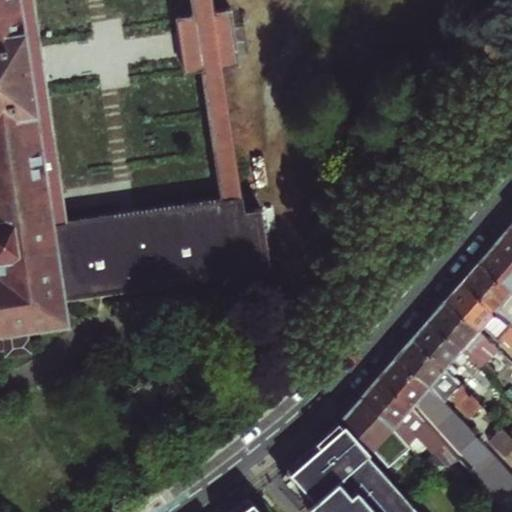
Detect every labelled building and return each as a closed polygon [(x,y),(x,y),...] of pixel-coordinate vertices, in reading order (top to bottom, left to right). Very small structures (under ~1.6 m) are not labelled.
[(0,0),(0,251),(14,249),(23,319),(60,314),(58,297),(266,265),(258,205),(240,208),(219,63),(235,60),(227,7),(210,10),(208,0),(0,0)] [(492,243),(511,259),(511,226),(509,224),(501,233),(492,243)] [(511,259),(492,243),(483,253),(475,262),(509,292),(511,288),(511,259)] [(14,249),(0,251),(0,345),(2,346),(2,349),(27,345),(23,319),(14,249)] [(459,281),(492,310),(509,292),(475,262),(467,272),(459,281)] [(452,290),(443,299),(476,329),(480,325),(496,339),(499,334),(511,345),(511,328),(492,310),(459,281),(452,290)] [(427,319),(461,348),(468,340),(482,353),(490,343),(476,329),(443,299),(435,309),(427,319)] [(419,327),(411,337),(444,367),(461,348),(427,319),(419,327)] [(444,367),(411,337),(402,347),(394,356),(427,385),(444,367)] [(497,504),(511,490),(511,475),(428,386),(427,385),(394,356),(386,366),(378,376),(410,407),(413,402),(472,468),(468,472),(497,504)] [(465,378),(460,383),(480,404),(495,389),(479,373),(470,382),(465,378)] [(410,407),(378,376),(368,387),(360,396),(392,426),(409,446),(415,453),(426,444),(433,452),(443,444),(410,407)] [(468,416),(480,404),(460,383),(448,395),(468,416)] [(345,413),(340,418),(375,457),(385,468),(389,465),(409,446),(392,426),(360,396),(350,407),(345,413)] [(314,442),(375,511),(415,511),(381,472),(371,461),(373,459),(350,432),(347,435),(336,422),(326,430),(314,442)] [(511,445),(511,437),(500,425),(487,438),(503,455),(511,445)] [(375,511),(314,442),(297,457),(282,471),(312,503),(319,511),(375,511)] [(375,457),(373,459),(371,461),(381,472),(385,468),(375,457)] [(278,474),(274,478),(304,510),(305,511),(319,511),(312,503),(282,471),(278,474)] [(264,511),(250,494),(248,496),(231,509),(227,511),(264,511)]
